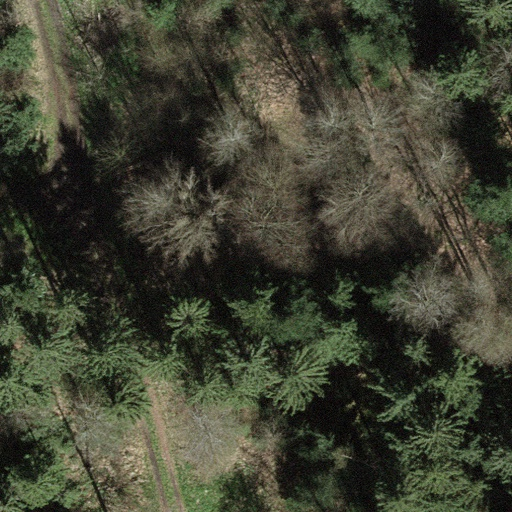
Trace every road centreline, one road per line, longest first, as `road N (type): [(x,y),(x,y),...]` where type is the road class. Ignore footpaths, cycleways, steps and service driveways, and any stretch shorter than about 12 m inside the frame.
road 1 (track): [(0,210),(82,179),(167,511)]
road 2 (track): [(33,0),(82,179)]
